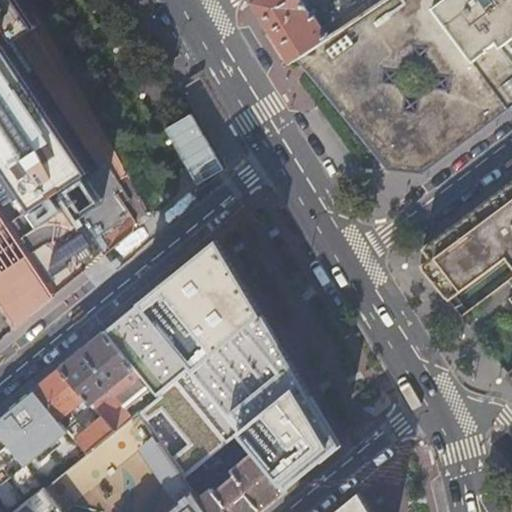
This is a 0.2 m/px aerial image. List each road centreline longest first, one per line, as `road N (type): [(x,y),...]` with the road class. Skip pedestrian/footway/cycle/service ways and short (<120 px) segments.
road 1 (residential): [(291,155),(247,177),(0,386)]
road 2 (residential): [(354,252),(511,137)]
road 3 (residential): [(300,511),(442,397)]
road 4 (primary): [(291,155),(201,8)]
road 5 (primary): [(442,397),(354,252)]
road 6 (primary): [(481,511),(467,449),(442,397)]
